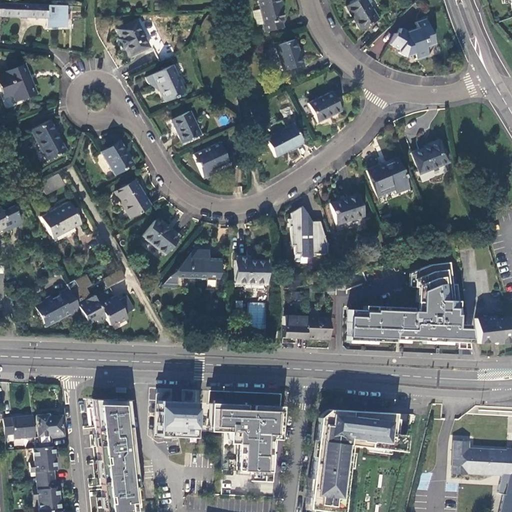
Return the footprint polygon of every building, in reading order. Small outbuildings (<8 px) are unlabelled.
[(280,0),(257,0),(259,10),(263,24),(261,24),(263,31),(282,27),(281,20),(282,19),(279,5),(282,4),(280,0)] [(377,19),(365,0),(355,0),(345,6),(359,30),(377,19)] [(34,4),(1,3),(1,16),(46,18),(46,27),(66,27),(66,19),(69,19),(70,14),(66,14),(67,5),(34,4)] [(257,25),(261,24),(263,24),(259,10),(253,11),(257,25)] [(434,44),(426,18),(416,21),(418,27),(407,31),(400,28),(397,34),(394,33),(388,44),(399,50),(398,52),(404,56),(413,53),(416,59),(428,54),(425,46),(434,44)] [(148,47),(136,20),(115,29),(120,38),(117,39),(122,48),(124,48),(127,56),(148,47)] [(295,39),(273,46),(281,72),(303,64),(298,49),(295,39)] [(172,65),(151,74),(156,85),(157,84),(165,101),(184,91),(172,65)] [(34,93),(23,66),(4,74),(4,75),(0,77),(0,87),(4,98),(12,95),(15,101),(34,93)] [(153,86),(156,85),(151,74),(145,77),(148,82),(153,86)] [(327,92),(306,103),(316,123),(340,111),(335,100),(330,91),(327,92)] [(257,107),(250,109),(251,117),(259,115),(257,107)] [(199,135),(188,112),(171,120),(182,143),(199,135)] [(65,150),(48,120),(29,130),(46,160),(65,150)] [(292,123),(264,137),(275,158),(302,144),(292,123)] [(418,175),(449,163),(440,140),(438,140),(437,139),(426,143),(425,144),(425,146),(411,151),(409,152),(417,171),(418,175)] [(125,149),(119,140),(101,152),(114,174),(131,164),(122,150),(125,149)] [(217,143),(192,155),(202,177),(213,173),(211,169),(226,162),(217,143)] [(133,163),(125,149),(122,150),(131,164),(133,163)] [(400,169),(396,158),(385,162),(380,164),(379,163),(366,169),(365,169),(376,198),(393,191),(395,194),(409,189),(401,169),(400,169)] [(56,175),(39,184),(40,186),(43,192),(44,195),(62,186),(56,175)] [(151,204),(134,179),(112,191),(128,217),(151,204)] [(31,198),(43,192),(40,186),(28,192),(31,198)] [(354,194),(327,202),(335,226),(363,217),(356,193),(354,194)] [(68,202),(40,217),(50,235),(62,229),(64,232),(73,227),(80,223),(68,202)] [(0,229),(5,227),(7,230),(21,223),(12,206),(1,212),(0,210),(0,229)] [(290,213),(290,219),(292,219),(295,225),(301,225),(301,227),(310,227),(309,222),(311,222),(302,206),(290,213)] [(142,236),(164,254),(177,237),(166,228),(167,226),(160,220),(159,222),(155,219),(142,236)] [(311,222),(309,222),(310,227),(301,227),(301,225),(295,225),(292,219),(290,219),(288,219),(288,226),(290,226),(290,245),(294,245),(294,254),(298,254),(298,256),(307,256),(313,256),(313,253),(326,253),(326,246),(318,222),(311,222)] [(75,231),(73,227),(64,232),(62,229),(50,235),(53,242),(75,231)] [(218,281),(218,258),(202,258),(210,244),(196,244),(167,280),(176,281),(177,277),(198,277),(198,281),(206,281),(205,286),(214,286),(215,281),(218,281)] [(264,284),(264,261),(247,260),(247,257),(235,257),(235,259),(234,259),(233,283),(264,284)] [(373,311),(347,309),(346,338),(373,339),(373,341),(393,342),(393,337),(400,338),(399,340),(422,341),(422,339),(449,340),(448,341),(458,342),(458,348),(470,349),(467,325),(455,324),(456,315),(453,315),(453,301),(449,269),(448,262),(430,264),(422,268),(414,271),(413,287),(420,287),(419,311),(411,311),(411,308),(373,306),(373,311)] [(120,270),(101,280),(106,288),(124,278),(120,270)] [(67,287),(76,304),(90,297),(86,288),(91,285),(85,274),(73,280),(66,285),(67,287)] [(327,295),(335,293),(335,281),(326,283),(315,285),(315,293),(327,292),(327,295)] [(71,318),(80,313),(76,304),(67,287),(58,292),(59,295),(51,299),(49,295),(43,299),(43,300),(33,306),(45,327),(69,314),(71,318)] [(97,321),(105,318),(98,304),(93,295),(90,297),(76,304),(80,313),(87,325),(96,319),(97,321)] [(114,295),(98,304),(105,318),(109,325),(111,324),(116,321),(118,324),(127,319),(124,314),(134,309),(126,296),(117,301),(114,295)] [(306,316),(283,315),(282,338),(305,339),(306,316)] [(474,318),(477,344),(480,344),(480,343),(486,343),(486,344),(492,343),(494,343),(495,345),(511,343),(508,316),(494,317),(493,315),(474,318)] [(329,317),(306,316),(305,339),(328,340),(329,317)] [(177,420),(178,412),(195,412),(196,390),(152,388),(150,419),(162,420),(162,417),(170,418),(170,420),(177,420)] [(101,489),(103,511),(121,511),(133,511),(139,510),(133,455),(127,400),(98,399),(91,399),(94,430),(101,489)] [(280,406),(208,403),(207,431),(223,432),(227,432),(226,443),(235,443),(234,470),(267,471),(268,439),(277,440),(280,412),(280,406)] [(327,410),(317,418),(306,510),(310,510),(310,511),(342,511),(344,499),(343,499),(346,474),(347,468),(350,468),(352,453),(349,452),(350,446),(355,446),(364,447),(400,451),(403,452),(405,435),(395,434),(391,433),(394,413),(373,412),(373,415),(372,417),(365,417),(365,414),(365,412),(327,410)] [(62,436),(60,416),(49,417),(48,414),(35,415),(38,448),(52,447),(51,437),(62,436)] [(13,438),(34,436),(32,415),(3,418),(2,418),(3,434),(13,434),(13,438)] [(452,440),(450,474),(467,475),(466,474),(501,475),(497,493),(503,495),(498,511),(511,511),(511,443),(511,449),(505,448),(505,450),(468,448),(469,441),(452,440)] [(35,480),(53,479),(53,469),(55,469),(54,449),(54,446),(52,447),(38,448),(31,448),(32,461),(28,462),(29,473),(34,472),(35,480)] [(37,511),(49,511),(53,511),(59,511),(57,487),(54,487),(53,479),(35,480),(35,489),(31,489),(32,500),(36,500),(37,511)]
